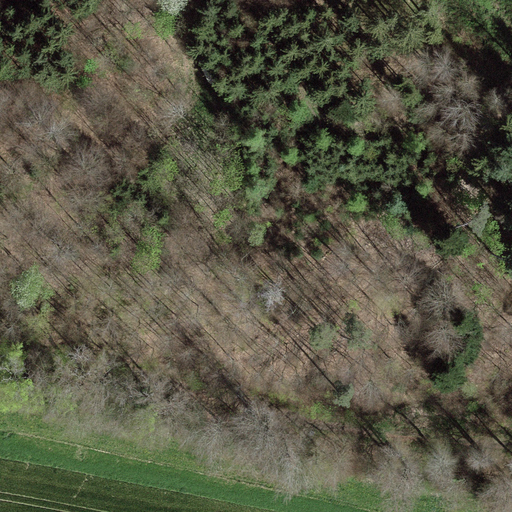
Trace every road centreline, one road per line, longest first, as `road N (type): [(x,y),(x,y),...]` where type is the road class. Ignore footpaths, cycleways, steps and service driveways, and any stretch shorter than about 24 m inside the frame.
road 1 (track): [(511,441),(452,445),(218,401),(141,370),(65,356),(0,358)]
road 2 (track): [(288,0),(314,35),(511,50)]
